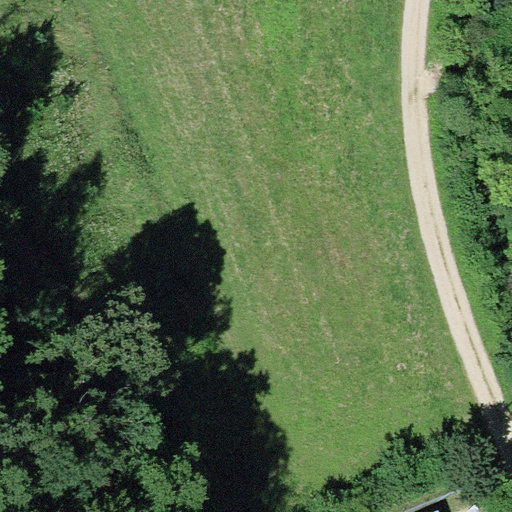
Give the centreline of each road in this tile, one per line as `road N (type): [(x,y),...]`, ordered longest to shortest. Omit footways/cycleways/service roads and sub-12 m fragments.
road 1 (track): [(511,457),(427,257),(409,155),(415,0)]
road 2 (track): [(173,511),(0,235)]
